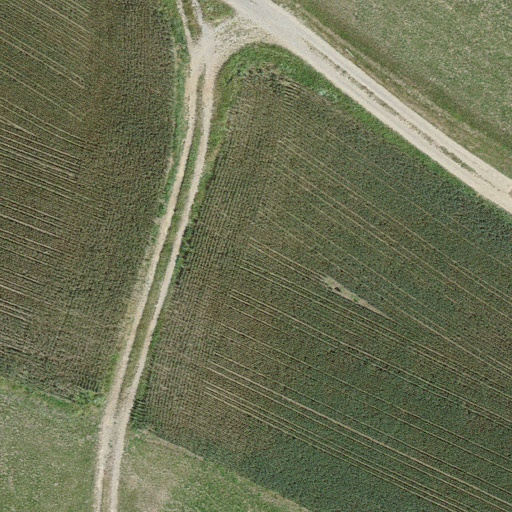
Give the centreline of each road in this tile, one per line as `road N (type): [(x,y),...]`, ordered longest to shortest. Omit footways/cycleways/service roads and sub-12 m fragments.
road 1 (track): [(107,511),(108,457),(129,360),(195,148),(264,14)]
road 2 (track): [(238,0),(511,194)]
